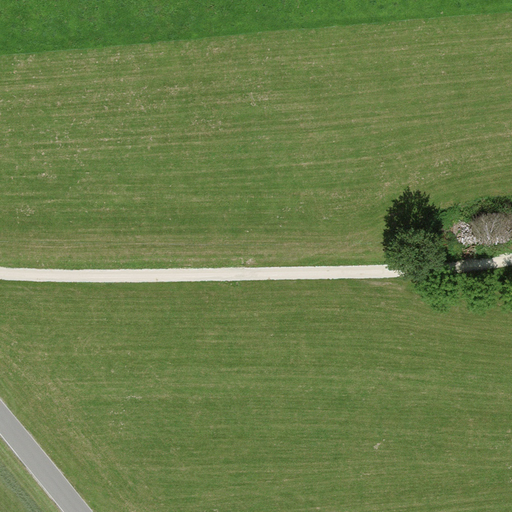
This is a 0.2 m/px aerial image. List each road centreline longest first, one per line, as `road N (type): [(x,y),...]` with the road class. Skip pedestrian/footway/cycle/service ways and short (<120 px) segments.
road 1 (track): [(0,273),(382,272),(511,259)]
road 2 (unclassified): [(0,416),(79,511)]
